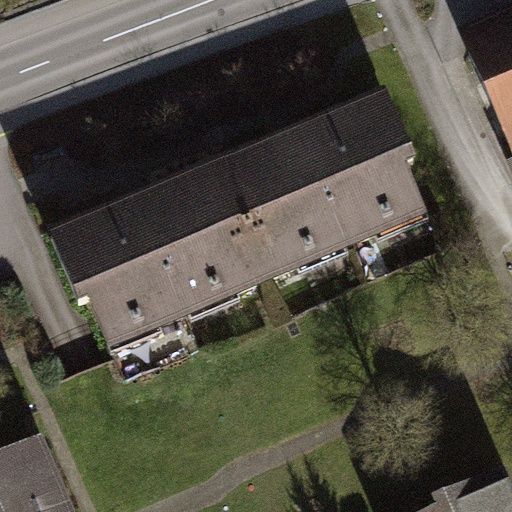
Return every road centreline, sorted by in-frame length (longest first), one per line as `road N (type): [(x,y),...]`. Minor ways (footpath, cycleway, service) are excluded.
road 1 (unknown): [(410,0),(511,230)]
road 2 (secondary): [(0,88),(226,0)]
